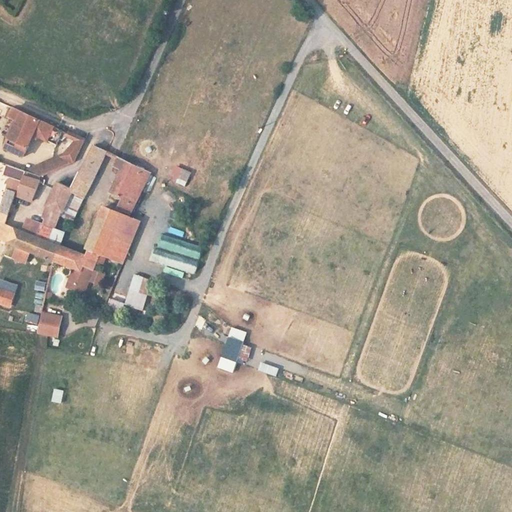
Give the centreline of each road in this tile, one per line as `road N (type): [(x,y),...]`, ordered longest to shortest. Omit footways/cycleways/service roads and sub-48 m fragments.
road 1 (unclassified): [(305,0),(511,222)]
road 2 (residential): [(183,0),(123,117),(87,129),(66,125)]
road 3 (track): [(14,511),(40,346)]
